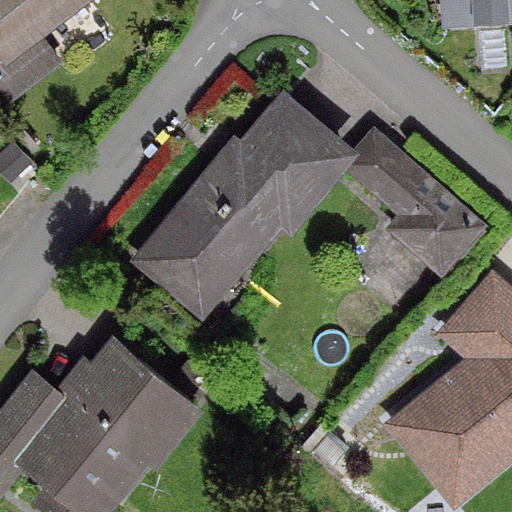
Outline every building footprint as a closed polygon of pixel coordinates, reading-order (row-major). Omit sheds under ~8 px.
[(32,30),(70,0),(0,0),(0,85),(7,94),(54,57),(32,30)] [(511,0),(446,0),(448,15),(511,10),(511,0)] [(281,101),(231,163),(224,157),(172,221),(167,217),(135,255),(185,295),(215,261),(224,268),(275,206),(285,214),(338,149),(281,101)] [(371,133),(345,162),(402,212),(390,225),(437,266),(474,222),(391,151),(371,133)] [(511,297),(489,278),(445,329),(473,355),(391,421),(451,495),(511,445),(511,297)] [(22,384),(0,412),(0,478),(16,458),(48,484),(60,470),(97,499),(141,445),(149,451),(189,402),(112,340),(56,412),(30,391),(22,384)] [(310,448),(329,465),(342,449),(322,433),(310,448)]
